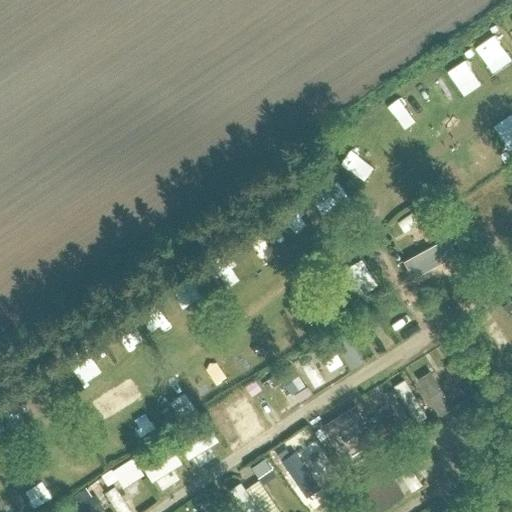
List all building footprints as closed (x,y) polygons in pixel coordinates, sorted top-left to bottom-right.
[(346,170),(361,196),(372,190),(356,164),(346,170)] [(411,219),(419,211),(407,198),(382,221),(400,241),(417,226),(411,219)] [(411,275),(441,267),(437,252),(407,261),(411,275)] [(419,278),(426,291),(449,279),(442,266),(419,278)] [(347,370),(357,361),(342,345),(332,353),(347,370)] [(441,391),(451,385),(428,348),(418,354),(441,391)] [(432,418),(447,410),(426,372),(411,380),(432,418)] [(400,420),(413,413),(398,382),(385,388),(400,420)] [(321,423),(326,434),(354,420),(349,409),(321,423)] [(439,424),(449,436),(462,426),(452,413),(439,424)] [(419,440),(442,473),(453,465),(430,432),(419,440)] [(286,438),(280,448),(290,453),(283,465),(303,476),(310,464),(300,458),(305,449),(286,438)] [(236,463),(240,488),(263,484),(259,459),(236,463)] [(371,511),(381,511),(404,496),(384,468),(355,488),(371,511)] [(114,476),(120,488),(132,482),(125,470),(114,476)] [(20,495),(31,511),(47,501),(36,484),(20,495)] [(109,511),(128,511),(110,484),(97,492),(109,511)]
